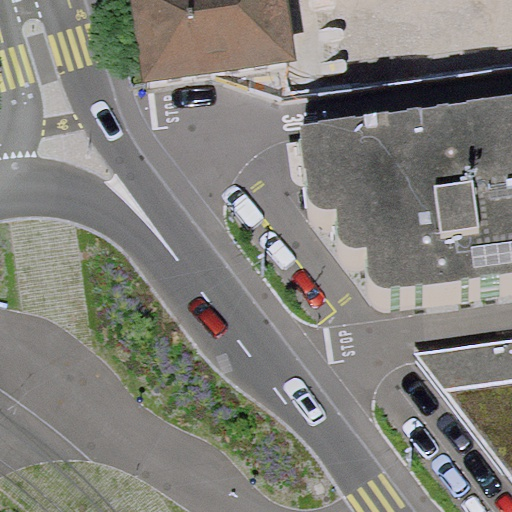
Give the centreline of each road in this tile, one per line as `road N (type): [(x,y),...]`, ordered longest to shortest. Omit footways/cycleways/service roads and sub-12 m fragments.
road 1 (unclassified): [(124,157),(163,137),(284,107),(511,75)]
road 2 (primary): [(385,511),(190,249)]
road 3 (primary): [(190,249),(86,196),(0,190)]
road 4 (primary): [(124,157),(46,0)]
road 5 (primary): [(7,0),(16,104),(0,172)]
